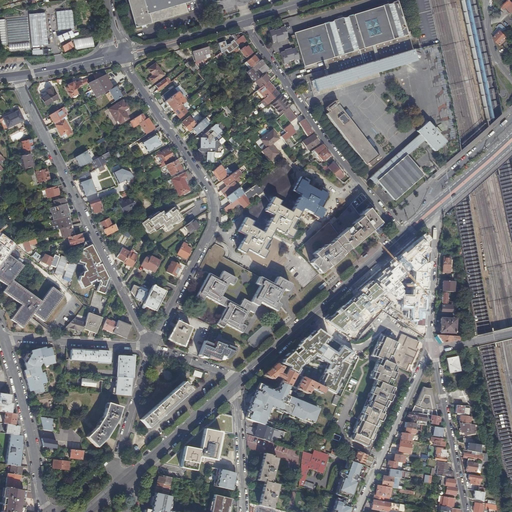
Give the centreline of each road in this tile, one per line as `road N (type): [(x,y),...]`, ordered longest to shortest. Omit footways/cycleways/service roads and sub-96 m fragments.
road 1 (motorway): [(417,0),(511,470)]
road 2 (residential): [(150,346),(214,212),(207,186),(116,55)]
road 3 (residential): [(150,346),(13,76)]
road 4 (residential): [(242,20),(404,234)]
road 5 (primary): [(235,382),(404,234)]
road 6 (motorway): [(511,214),(466,0)]
road 7 (residential): [(356,511),(433,350)]
road 8 (unclassified): [(1,339),(44,511)]
road 9 (residential): [(433,350),(465,511)]
road 10 (residential): [(150,346),(1,339)]
road 11 (primary): [(125,479),(235,382)]
road 12 (residential): [(431,210),(433,350)]
road 13 (unknown): [(310,317),(353,346),(386,321),(428,339)]
road 14 (tertiary): [(242,20),(116,55)]
road 15 (residential): [(235,382),(243,511)]
road 16 (residential): [(150,346),(114,467)]
road 17 (residential): [(511,115),(436,185),(436,206)]
